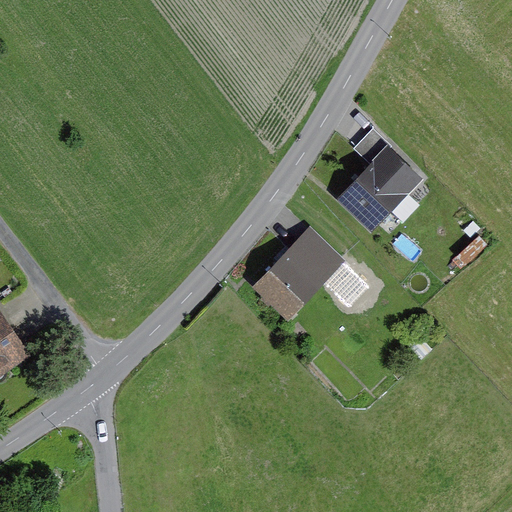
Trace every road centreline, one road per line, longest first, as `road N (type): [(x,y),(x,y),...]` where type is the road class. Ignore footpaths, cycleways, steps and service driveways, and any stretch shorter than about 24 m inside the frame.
road 1 (unclassified): [(111,372),(221,267),(295,173),(397,0)]
road 2 (unclassified): [(111,372),(0,221)]
road 3 (unclassified): [(118,511),(106,417),(92,385)]
